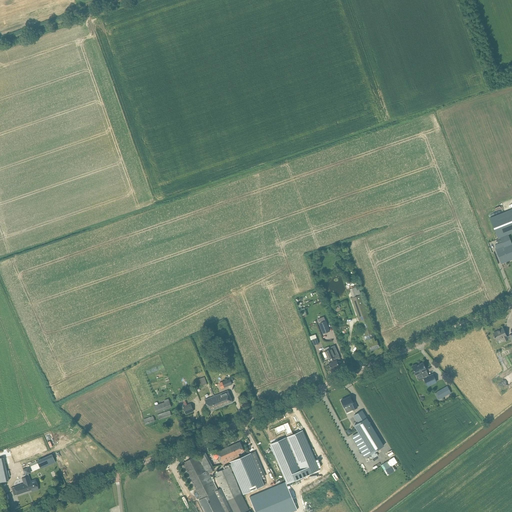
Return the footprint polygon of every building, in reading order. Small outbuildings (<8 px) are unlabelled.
[(511,233),(511,208),(489,218),(498,239),(500,238),(502,242),(495,245),(497,249),(496,249),(501,264),(511,259),(511,245),(508,235),(511,233)] [(357,287),(350,289),(352,297),(351,298),(364,336),(366,336),(371,334),(373,333),(357,287)] [(330,331),(326,321),(319,323),(323,334),(330,331)] [(511,334),(510,335),(510,336),(507,337),(507,336),(503,329),(493,333),(497,340),(503,338),(505,341),(508,340),(508,339),(511,338),(511,340),(511,334)] [(369,344),(367,344),(369,350),(370,349),(371,350),(379,347),(375,337),(372,338),(371,334),(366,336),(369,344)] [(329,347),(324,348),(326,351),(325,352),(328,360),(329,359),(331,362),(336,360),(340,359),(339,355),(338,355),(337,352),(335,346),(335,345),(329,348),(329,347)] [(331,362),(329,363),(330,365),(332,370),(339,367),(337,362),(336,360),(331,362)] [(427,375),(428,375),(425,369),(426,369),(423,363),(416,366),(416,365),(412,367),(416,377),(420,375),(422,374),(423,377),(424,378),(427,376),(427,375)] [(433,374),(427,376),(424,378),(424,379),(427,386),(437,382),(433,374)] [(197,384),(194,385),(195,389),(201,387),(207,385),(206,381),(204,377),(195,380),(197,384)] [(229,379),(222,382),(224,388),(232,385),(230,381),(233,380),(233,378),(229,379)] [(436,392),(440,399),(451,393),(447,386),(436,392)] [(219,394),(224,406),(232,402),(231,397),(228,391),(219,394)] [(215,396),(205,400),(208,407),(210,411),(224,406),(219,394),(215,396)] [(350,396),(341,400),(346,413),(357,408),(353,398),(351,399),(350,396)] [(153,405),(155,412),(171,408),(168,399),(163,400),(164,402),(153,405)] [(193,411),(190,403),(182,407),(185,414),(193,411)] [(169,411),(157,415),(159,420),(171,415),(169,411)] [(384,447),(362,411),(354,416),(359,424),(354,427),(371,454),(384,447)] [(155,421),(153,416),(143,420),(145,425),(155,421)] [(288,423),(274,428),(277,434),(285,431),(286,436),(292,433),(288,423)] [(303,431),(270,445),(287,484),(319,470),(303,431)] [(238,454),(244,451),(240,442),(217,452),(222,465),(240,457),(238,454)] [(205,452),(197,456),(205,471),(208,470),(209,472),(214,470),(205,452)] [(258,461),(254,452),(238,459),(230,463),(243,494),(251,490),(263,485),(252,460),(253,459),(254,463),(258,461)] [(36,461),(40,469),(55,462),(52,454),(36,461)] [(208,470),(204,472),(197,456),(183,463),(201,499),(198,500),(204,511),(224,511),(214,491),(217,490),(209,472),(208,470)] [(3,457),(0,457),(0,482),(1,482),(3,482),(8,481),(8,477),(6,471),(3,457)] [(393,471),(390,466),(397,463),(393,457),(381,464),(387,475),(393,471)] [(250,511),(241,494),(229,467),(215,474),(215,475),(216,477),(226,501),(232,511),(250,511)] [(24,484),(11,488),(12,491),(14,496),(31,490),(32,492),(38,490),(37,486),(35,480),(34,480),(30,481),(29,478),(29,476),(22,478),(24,484)] [(285,482),(249,497),(255,511),(291,511),(297,510),(285,482)]
